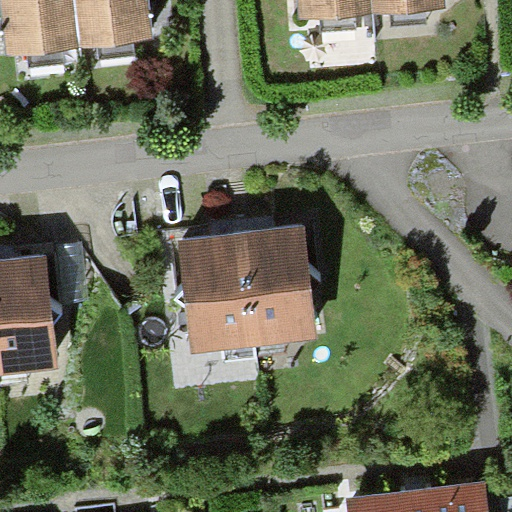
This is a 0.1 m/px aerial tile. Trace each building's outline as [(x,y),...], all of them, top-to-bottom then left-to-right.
[(74,57),(68,0),(0,0),(0,2),(6,63),(74,57)] [(138,49),(134,0),(68,0),(74,57),(138,49)] [(368,23),(366,0),(297,0),(300,27),(368,23)] [(432,16),(431,0),(366,0),(368,23),(432,16)] [(307,208),(180,222),(193,337),(320,323),(307,208)] [(48,237),(0,241),(0,360),(61,354),(48,237)] [(491,511),(486,468),(348,484),(351,511),(491,511)]
